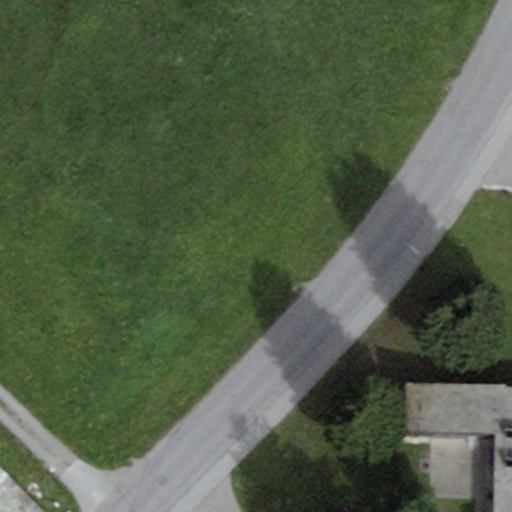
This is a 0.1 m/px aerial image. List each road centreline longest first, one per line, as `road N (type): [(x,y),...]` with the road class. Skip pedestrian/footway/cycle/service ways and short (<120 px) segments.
road 1 (tertiary): [(511,47),(417,207),(336,313),(136,511)]
road 2 (track): [(115,511),(0,402)]
